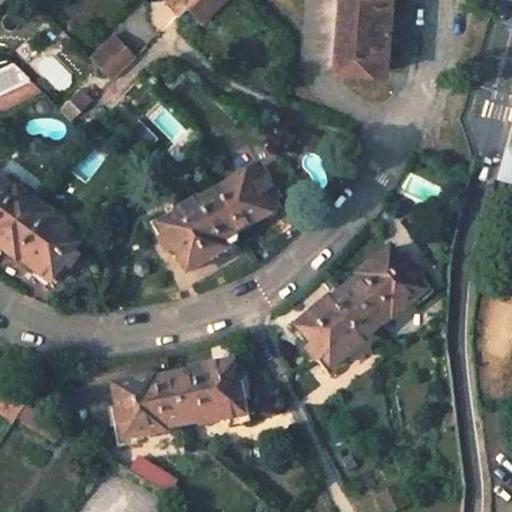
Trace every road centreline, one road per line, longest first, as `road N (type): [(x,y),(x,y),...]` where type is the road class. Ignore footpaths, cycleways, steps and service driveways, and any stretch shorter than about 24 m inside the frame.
road 1 (residential): [(473,511),(456,333),(468,237),(511,71)]
road 2 (track): [(87,114),(130,64),(176,44),(220,76),(386,152)]
road 3 (track): [(403,331),(438,303),(437,278),(361,194)]
